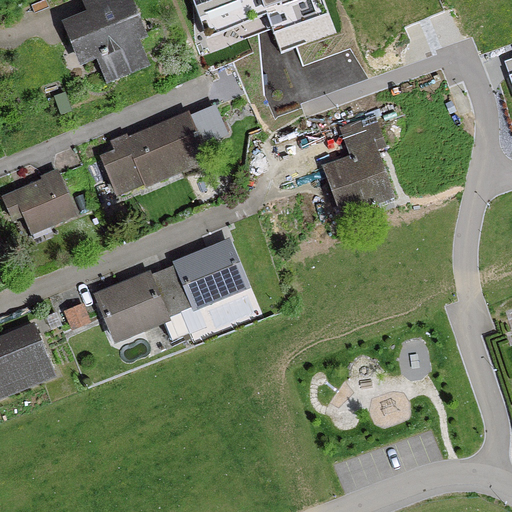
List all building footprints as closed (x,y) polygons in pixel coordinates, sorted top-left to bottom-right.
[(94,0),(99,13),(66,27),(80,62),(94,56),(98,57),(107,79),(142,65),(131,40),(139,37),(124,0),(94,0)] [(195,0),(208,35),(266,14),(273,34),(329,14),(324,0),(195,0)] [(213,110),(189,121),(187,116),(125,142),(123,138),(110,144),(115,155),(101,160),(112,187),(139,176),(143,186),(205,161),(198,144),(223,133),(213,110)] [(352,159),(322,170),(339,216),(391,198),(374,152),(383,149),(373,120),(342,131),(352,159)] [(42,183),(2,200),(10,220),(21,216),(29,235),(74,216),(55,174),(40,180),(42,183)] [(177,270),(163,276),(173,301),(187,295),(193,309),(244,288),(226,245),(175,265),(177,270)] [(113,341),(164,321),(159,307),(173,301),(163,276),(148,282),(146,277),(96,298),(113,341)] [(87,324),(80,307),(64,313),(71,331),(87,324)] [(0,393),(51,373),(32,328),(0,341),(0,393)]
